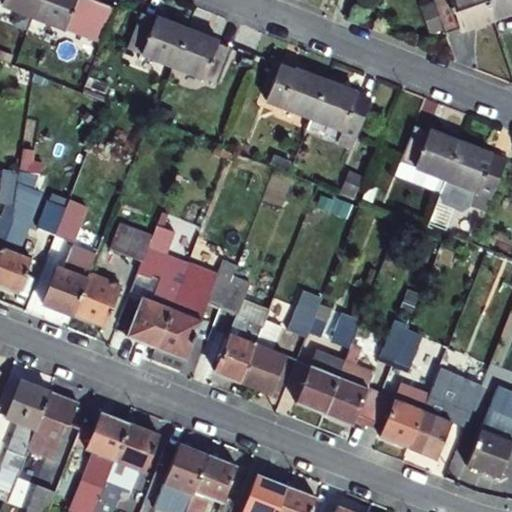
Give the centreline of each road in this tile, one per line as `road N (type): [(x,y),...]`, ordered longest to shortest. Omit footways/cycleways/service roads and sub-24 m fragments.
road 1 (residential): [(463,511),(0,328)]
road 2 (residential): [(238,0),(511,108)]
